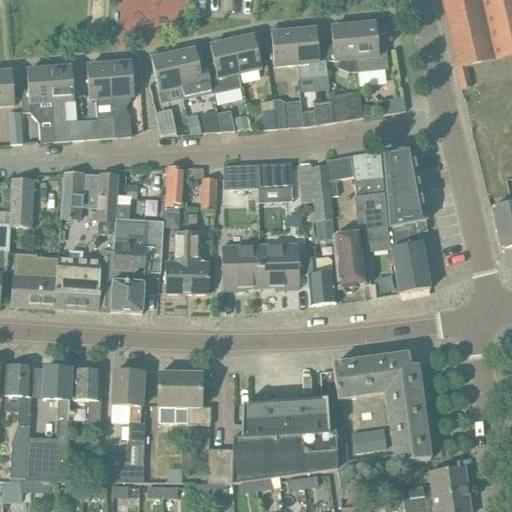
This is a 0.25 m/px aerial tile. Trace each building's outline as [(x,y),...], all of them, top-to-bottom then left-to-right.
[(511,0),(440,0),(461,91),(470,89),(466,68),(511,57),(511,0)] [(375,25),(353,28),(356,61),(357,74),(388,71),(386,53),(378,54),(375,25)] [(271,36),(274,69),(296,67),(293,34),(290,34),(290,28),(270,30),(271,36)] [(356,61),(353,28),(330,30),(334,63),(337,63),(338,70),(350,75),(357,74),(356,61)] [(293,34),(296,67),(298,81),(327,78),(325,63),(318,64),(315,31),(293,34)] [(253,39),(231,43),(239,76),(260,71),(253,39)] [(215,75),(208,76),(212,96),(242,90),(239,76),(231,43),(209,48),(215,75)] [(173,50),(175,56),(173,56),(180,89),(183,101),(211,95),(212,97),(212,96),(208,76),(206,66),(198,67),(193,46),(173,50)] [(151,61),(158,94),(180,89),(173,56),(170,57),(169,51),(150,55),(151,61)] [(108,67),(111,100),(133,98),(131,65),(108,67)] [(89,102),(111,100),(108,67),(86,68),(89,102)] [(49,71),(51,105),(73,103),(71,69),(49,71)] [(49,71),(26,73),(28,92),(20,92),(22,115),(29,115),(39,125),(53,124),(52,115),(51,105),(49,71)] [(11,74),(0,74),(0,108),(14,108),(11,74)] [(329,99),(330,104),(332,125),(362,120),(362,119),(360,108),(359,94),(329,99)] [(382,117),(406,114),(403,100),(380,103),(382,117)] [(277,132),(286,131),(302,129),(300,103),(284,105),(279,102),(272,103),(274,112),(277,132)] [(277,132),(274,112),(272,103),(259,105),(263,133),(277,132)] [(316,128),(332,125),(330,104),(314,106),(316,128)] [(366,107),(360,108),(362,119),(372,117),(371,111),(366,107)] [(112,111),(114,140),(117,140),(131,137),(129,109),(112,111)] [(176,135),(171,111),(155,115),(160,138),(176,135)] [(23,146),(21,114),(7,115),(9,147),(23,146)] [(68,114),(52,115),(53,124),(54,144),(70,143),(68,114)] [(229,115),(217,118),(221,135),(234,134),(229,115)] [(196,117),(187,119),(190,135),(200,135),(196,117)] [(247,118),(236,120),(238,132),(249,130),(247,118)] [(412,149),(383,154),(389,230),(425,222),(426,222),(420,192),(421,192),(418,179),(417,179),(412,149)] [(353,179),(354,184),(360,236),(361,235),(361,236),(363,254),(365,254),(391,251),(392,256),(389,230),(387,230),(380,154),(351,159),(353,179)] [(330,188),(331,198),(337,198),(335,182),(353,179),(351,159),(351,157),(329,161),(329,167),(330,181),(330,188)] [(257,167),(258,191),(292,190),(291,166),(257,167)] [(224,192),(258,191),(257,167),(223,169),(224,192)] [(334,242),(334,238),(331,198),(330,188),(330,181),(329,167),(327,168),(311,170),(311,167),(298,168),(297,168),(300,204),(301,203),(314,203),(316,222),(317,222),(319,243),(334,242)] [(181,173),(168,173),(167,210),(180,210),(181,173)] [(61,206),(60,220),(79,222),(80,206),(86,206),(86,197),(87,177),(83,177),(63,177),(62,195),(61,206)] [(97,236),(114,237),(116,222),(116,208),(117,178),(87,177),(86,197),(86,206),(85,209),(86,209),(86,206),(96,207),(95,225),(97,225),(97,236)] [(33,182),(11,181),(9,229),(30,230),(33,182)] [(215,181),(202,181),(201,211),(215,211),(215,181)] [(127,186),(126,200),(137,201),(138,186),(127,186)] [(511,205),(491,211),(501,253),(511,249),(511,205)] [(158,276),(159,246),(162,246),(163,224),(147,223),(130,222),(131,208),(116,208),(116,222),(114,237),(115,237),(111,294),(110,314),(142,316),(144,275),(158,276)] [(427,233),(425,222),(389,230),(392,256),(399,296),(430,291),(421,245),(420,245),(418,235),(427,233)] [(164,296),(186,296),(187,235),(175,235),(175,264),(164,264),(164,296)] [(187,235),(186,296),(208,297),(208,265),(198,265),(198,235),(187,235)] [(368,287),(365,254),(363,254),(361,236),(360,236),(334,238),(334,242),(339,290),(368,287)] [(259,248),(260,290),(274,290),(275,292),(299,291),(297,247),(259,248)] [(246,291),(260,290),(259,248),(220,249),(222,293),(246,293),(246,291)] [(316,260),(316,255),(315,255),(314,248),(305,249),(306,260),(308,288),(310,308),(336,305),(334,285),(333,273),(332,273),(331,262),(327,259),(316,260)] [(100,264),(82,263),(82,264),(81,282),(77,282),(76,313),(97,314),(97,313),(110,314),(111,255),(101,255),(100,264)] [(55,311),(58,262),(36,260),(37,257),(15,256),(12,289),(11,309),(55,311)] [(58,262),(55,311),(76,313),(77,282),(81,282),(82,264),(82,263),(58,262)] [(409,369),(408,357),(332,367),(337,403),(381,396),(389,457),(391,467),(430,462),(417,368),(409,369)] [(31,369),(6,368),(4,399),(19,400),(18,428),(27,428),(28,416),(31,369)] [(26,450),(24,484),(63,484),(67,429),(68,419),(70,371),(44,370),(42,402),(58,402),(55,452),(26,450)] [(100,373),(75,371),(73,403),(88,404),(86,433),(99,433),(100,403),(99,403),(100,373)] [(143,375),(114,373),(111,425),(128,427),(127,446),(144,446),(144,426),(140,426),(143,375)] [(201,376),(158,375),(158,409),(187,410),(187,427),(210,427),(211,409),(200,409),(201,376)] [(233,426),(232,452),(231,486),(337,471),(336,460),(336,455),(336,450),(336,445),(336,440),(336,435),(335,420),(327,420),(326,402),(242,407),(241,427),(233,426)] [(10,483),(24,484),(26,450),(26,447),(10,446),(7,479),(11,479),(10,483)] [(142,485),(142,486),(193,486),(196,486),(208,486),(224,486),(231,486),(232,452),(208,451),(207,480),(143,479),(142,485)] [(122,460),(99,459),(98,477),(98,484),(142,485),(143,479),(143,462),(122,461),(122,460)] [(337,475),(346,464),(346,459),(336,460),(337,471),(337,475)] [(351,463),(346,464),(337,475),(352,473),(351,463)] [(407,491),(409,501),(467,493),(464,469),(428,474),(431,493),(423,494),(422,489),(407,491)] [(81,473),(65,473),(64,483),(81,484),(81,473)] [(316,478),(301,480),(303,491),(318,489),(316,478)] [(288,493),(303,491),(301,480),(286,482),(288,493)] [(254,483),(256,494),(272,492),(270,481),(254,483)] [(256,494),(254,483),(240,485),(242,496),(256,494)] [(34,495),(34,485),(20,485),(20,495),(34,495)] [(49,485),(34,485),(34,495),(49,495),(49,485)] [(208,497),(208,486),(196,486),(193,486),(193,497),(208,497)] [(224,486),(208,486),(208,497),(224,497),(224,486)] [(81,500),(81,488),(66,488),(66,500),(81,500)] [(81,488),(81,500),(96,500),(96,488),(81,488)] [(128,501),(128,489),(112,489),(112,501),(128,501)] [(161,501),(161,489),(147,489),(147,501),(161,501)] [(161,489),(161,501),(177,501),(177,489),(161,489)] [(409,501),(403,502),(404,511),(469,511),(467,493),(409,501)]
